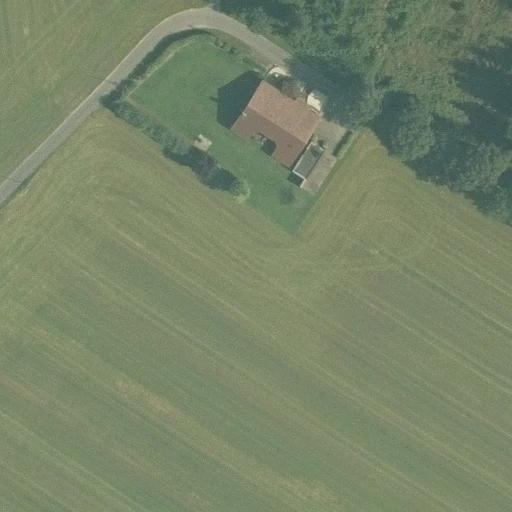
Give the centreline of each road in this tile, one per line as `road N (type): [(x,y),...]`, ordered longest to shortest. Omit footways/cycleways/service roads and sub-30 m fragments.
road 1 (unclassified): [(221,5),(511,196)]
road 2 (unclassified): [(221,5),(173,22),(141,45),(0,188)]
